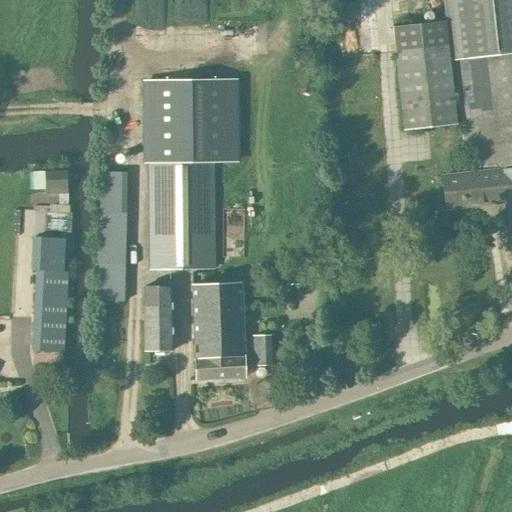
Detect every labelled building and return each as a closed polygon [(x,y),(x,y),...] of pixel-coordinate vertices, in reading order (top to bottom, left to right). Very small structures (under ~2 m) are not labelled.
[(511,0),(443,0),(449,46),(450,46),(466,174),(501,169),(505,197),(511,255),(511,0)] [(443,22),(391,28),(394,53),(404,133),(456,126),(446,47),(443,22)] [(211,268),(210,163),(238,163),(238,80),(142,80),(142,164),(148,164),(149,269),(211,268)] [(466,174),(442,177),(446,208),(482,204),(482,200),(505,197),(501,169),(466,174)] [(66,170),(45,171),(45,190),(67,189),(66,170)] [(98,301),(123,301),(126,173),(100,172),(98,301)] [(70,232),(72,214),(60,213),(58,231),(70,232)] [(61,351),(66,272),(60,271),(61,240),(32,238),(30,270),(35,270),(30,349),(61,351)] [(238,284),(191,286),(192,320),(222,318),(223,337),(240,336),(238,284)] [(144,350),(171,349),(170,287),(143,287),(144,350)] [(222,318),(192,320),(194,358),(241,356),(240,336),(223,337),(222,318)] [(252,351),(272,350),(271,336),(251,337),(252,351)] [(272,364),(272,350),(252,351),(253,364),(272,364)] [(241,356),(194,358),(194,379),(242,377),(241,356)]
